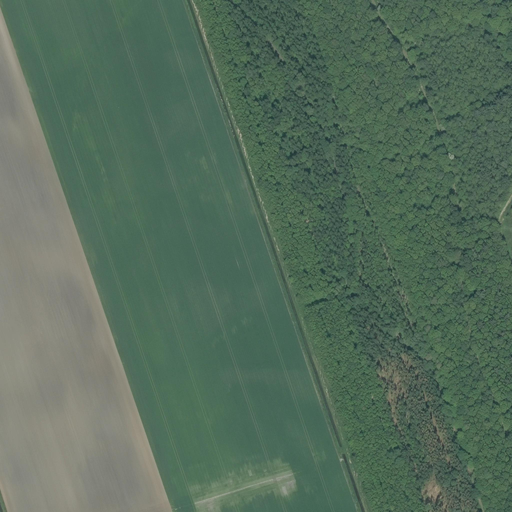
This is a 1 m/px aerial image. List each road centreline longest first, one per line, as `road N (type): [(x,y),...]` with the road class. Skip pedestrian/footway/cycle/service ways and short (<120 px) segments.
road 1 (track): [(310,105),(347,205),(348,289),(429,363),(483,511)]
road 2 (track): [(460,228),(471,343),(511,442)]
road 3 (track): [(408,55),(450,163),(460,228)]
road 4 (track): [(233,0),(274,45),(310,105)]
